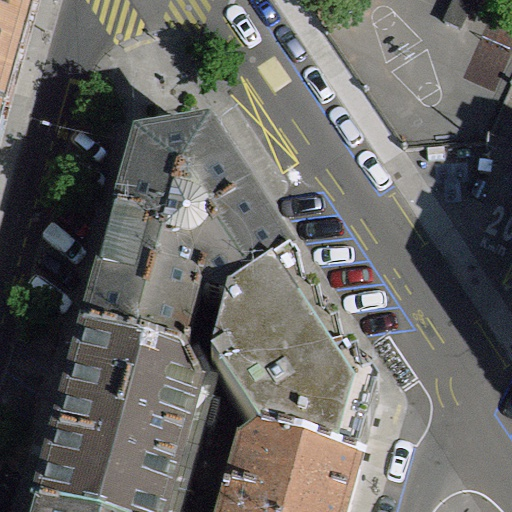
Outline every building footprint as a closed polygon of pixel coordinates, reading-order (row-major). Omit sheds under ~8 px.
[(0,0),(0,123),(5,125),(38,0),(0,0)] [(209,144),(140,152),(89,341),(185,366),(204,304),(231,312),(292,269),(209,144)] [(382,405),(292,269),(231,312),(213,375),(262,448),(361,475),(382,405)] [(170,511),(202,398),(185,366),(89,341),(41,511),(170,511)] [(350,511),(361,475),(262,448),(246,459),(231,511),(350,511)]
